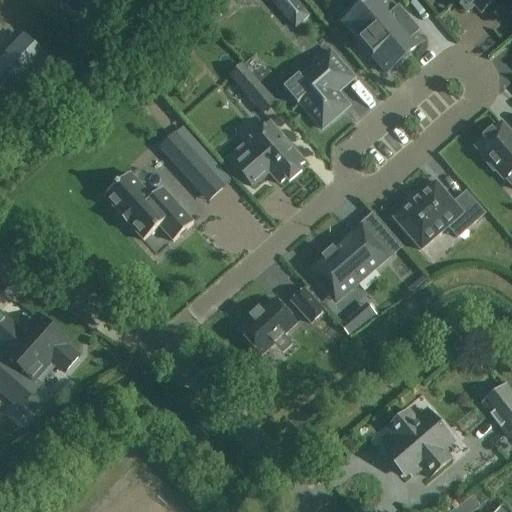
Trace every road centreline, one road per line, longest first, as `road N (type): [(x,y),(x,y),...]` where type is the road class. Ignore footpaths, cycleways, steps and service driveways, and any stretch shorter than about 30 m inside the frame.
road 1 (residential): [(339,190),(383,181),(474,101),(471,71),(441,70),(350,148),(343,180)]
road 2 (unclassified): [(0,165),(175,0)]
road 3 (residential): [(160,346),(339,190)]
road 4 (unclassified): [(160,346),(0,258)]
road 5 (unclassified): [(253,449),(160,346)]
